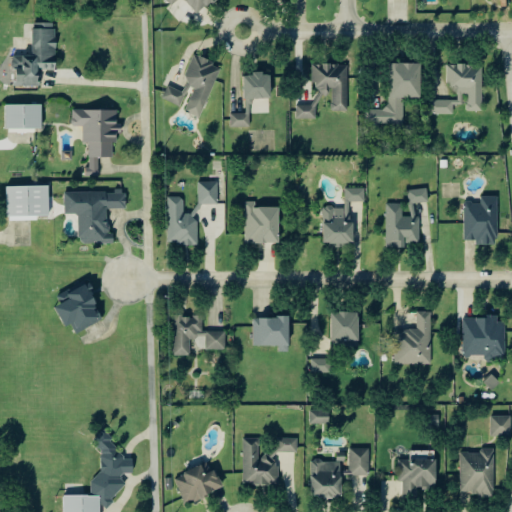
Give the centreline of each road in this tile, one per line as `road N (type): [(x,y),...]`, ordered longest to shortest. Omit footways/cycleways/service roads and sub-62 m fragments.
road 1 (residential): [(150,511),(147,43),(140,0)]
road 2 (residential): [(124,280),(511,279)]
road 3 (residential): [(243,30),(511,29)]
